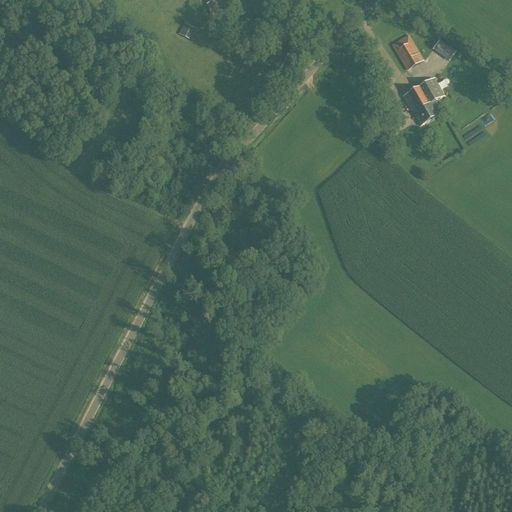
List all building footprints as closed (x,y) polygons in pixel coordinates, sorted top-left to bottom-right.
[(216,0),(222,17),(218,18),(221,27),(233,22),(225,0),(216,0)] [(260,37),(281,46),(290,24),(269,16),(260,37)] [(179,35),(189,40),(194,29),(184,24),(179,35)] [(391,45),(407,71),(425,60),(416,46),(408,36),(391,45)] [(453,61),(460,52),(443,40),(436,49),(453,61)] [(301,48),(290,42),(280,59),(291,66),(301,48)] [(435,80),(420,88),(429,104),(436,100),(436,101),(444,97),(435,80)] [(429,104),(420,88),(404,97),(421,126),(443,113),(436,101),(436,100),(429,104)] [(376,117),(379,125),(392,120),(389,112),(376,117)] [(377,130),(380,140),(383,138),(384,140),(398,135),(393,124),(377,130)]
